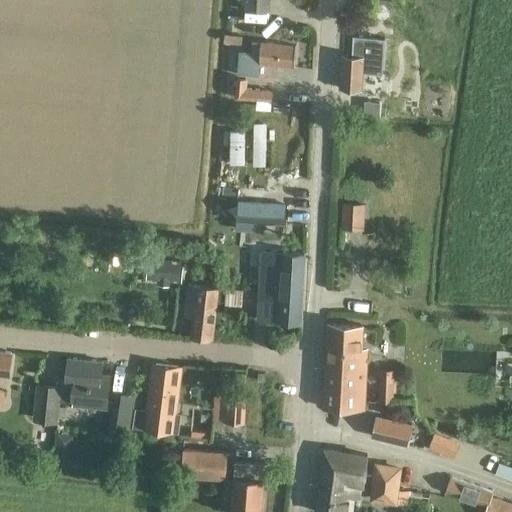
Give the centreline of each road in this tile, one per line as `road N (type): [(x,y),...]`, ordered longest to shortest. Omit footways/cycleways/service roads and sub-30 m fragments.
road 1 (tertiary): [(312,365),(333,0)]
road 2 (unclassified): [(312,365),(0,334)]
road 3 (residential): [(511,488),(307,430)]
